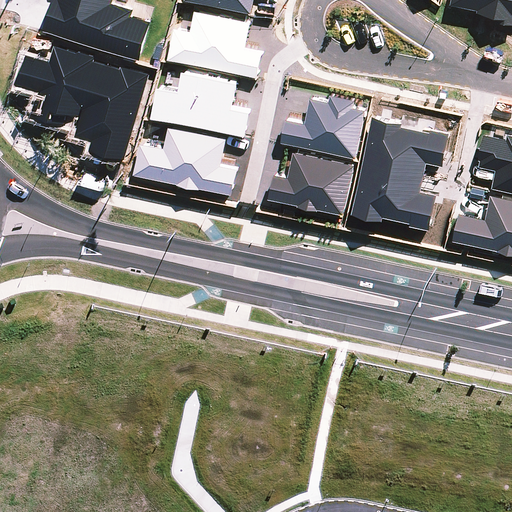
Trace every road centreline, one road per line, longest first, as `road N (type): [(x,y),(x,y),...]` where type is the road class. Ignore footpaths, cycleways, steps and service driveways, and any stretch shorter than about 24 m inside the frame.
road 1 (secondary): [(0,184),(78,225),(371,285),(423,311)]
road 2 (secondary): [(423,311),(367,313),(77,249),(0,249)]
road 3 (residential): [(466,72),(368,62),(325,51),(305,34)]
road 4 (residential): [(305,34),(285,56),(261,155)]
